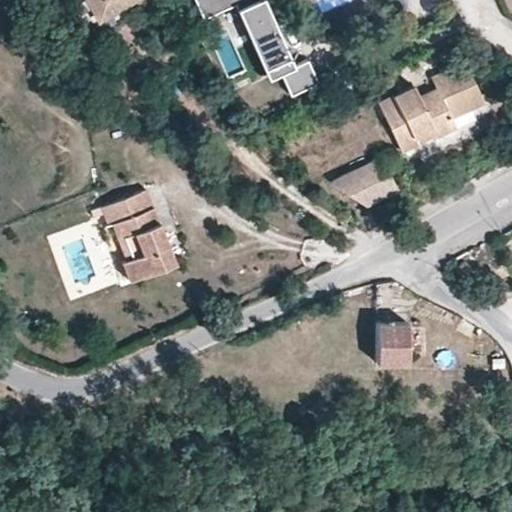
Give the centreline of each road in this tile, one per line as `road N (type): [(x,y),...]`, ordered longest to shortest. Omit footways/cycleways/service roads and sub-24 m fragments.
road 1 (tertiary): [(409,250),(90,391),(53,394),(0,374)]
road 2 (residential): [(409,250),(434,286),(511,340)]
